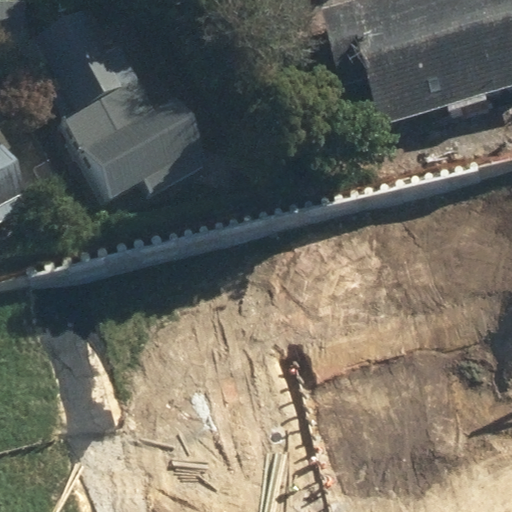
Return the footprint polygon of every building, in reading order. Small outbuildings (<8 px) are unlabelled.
[(511,0),(410,0),(335,18),(347,64),(388,54),(406,131),(511,105),(511,0)] [(21,17),(0,15),(0,58),(18,59),(21,17)] [(101,15),(44,48),(79,110),(57,123),(108,211),(212,151),(174,85),(149,99),(101,15)] [(0,195),(22,184),(3,148),(0,150),(0,195)] [(511,258),(498,208),(297,263),(356,477),(336,482),(344,511),(440,511),(509,493),(492,430),(511,424),(511,420),(485,324),(450,334),(444,313),(511,294),(511,258)]
